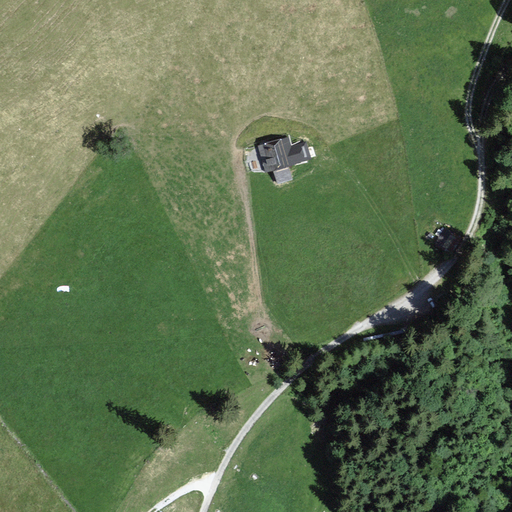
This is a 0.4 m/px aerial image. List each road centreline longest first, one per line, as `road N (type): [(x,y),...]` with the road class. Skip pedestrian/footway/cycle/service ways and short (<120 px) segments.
road 1 (unclassified): [(480,150),(479,206),(453,257),(406,302),(287,381),(234,444),(203,511)]
road 2 (track): [(508,0),(471,88),(468,114),(480,150)]
